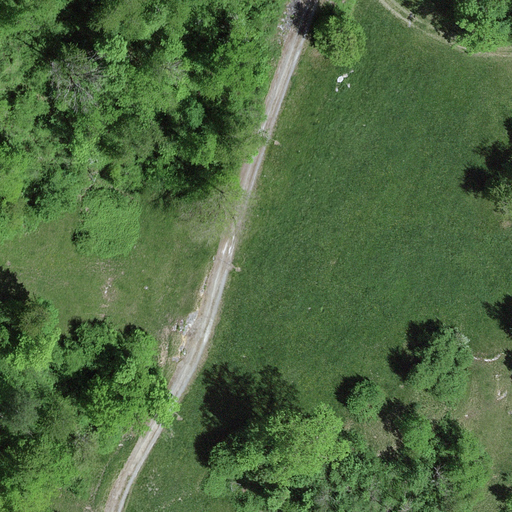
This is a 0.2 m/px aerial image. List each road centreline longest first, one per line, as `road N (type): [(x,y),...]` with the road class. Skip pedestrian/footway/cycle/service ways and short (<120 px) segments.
road 1 (track): [(113,511),(200,339),(307,0)]
road 2 (track): [(388,0),(409,21),(462,46),(511,50)]
